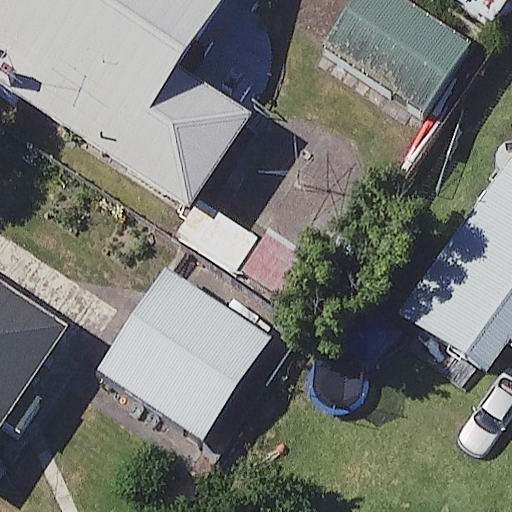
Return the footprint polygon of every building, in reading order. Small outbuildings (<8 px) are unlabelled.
[(0,0),(0,89),(194,216),(254,123),(181,76),(230,0),(0,0)] [(471,51),(396,0),(369,0),(331,57),(423,120),(471,51)] [(511,169),(404,322),(492,384),(511,356),(511,169)] [(275,338),(169,274),(104,381),(210,445),(275,338)] [(0,296),(0,446),(68,340),(0,296)] [(487,438),(415,387),(387,427),(459,478),(487,438)]
